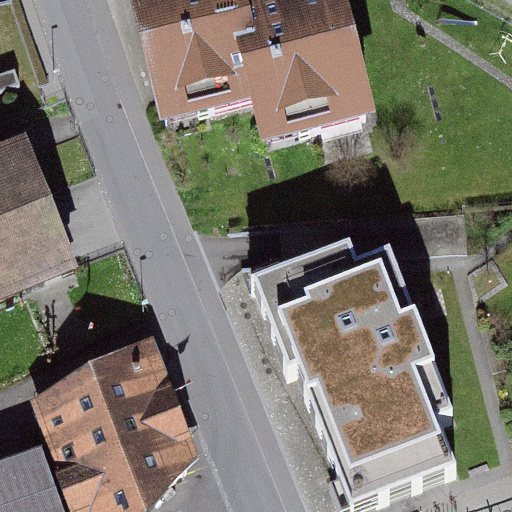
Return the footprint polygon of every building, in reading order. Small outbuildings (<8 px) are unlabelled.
[(247,177),(369,150),(335,0),(314,0),(275,9),(272,0),(122,0),(107,3),(141,154),(237,132),(247,177)] [(0,330),(77,300),(14,147),(0,153),(0,330)] [(331,511),(465,511),(483,504),(385,269),(252,324),(331,511)] [(213,511),(154,366),(41,412),(81,511),(213,511)] [(0,511),(62,511),(46,472),(0,487),(0,511)]
